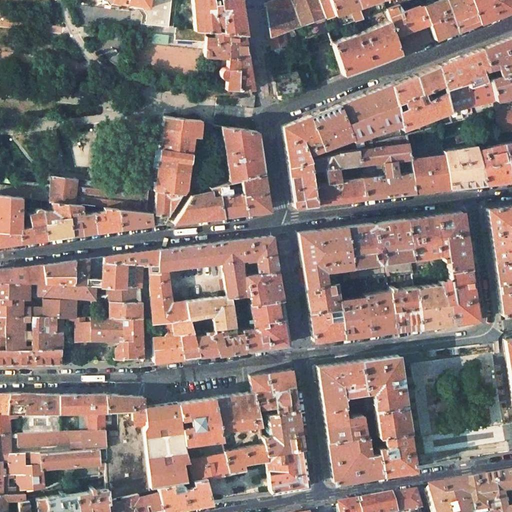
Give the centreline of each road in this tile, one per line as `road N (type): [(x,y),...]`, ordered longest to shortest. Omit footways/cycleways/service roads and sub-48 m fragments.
road 1 (residential): [(281,220),(271,115),(511,20)]
road 2 (residential): [(300,353),(483,326),(469,196)]
road 3 (residential): [(0,378),(154,376),(300,353)]
road 4 (residential): [(281,220),(0,255)]
road 5 (residential): [(321,495),(511,463)]
road 6 (residential): [(469,196),(281,220)]
road 7 (residential): [(300,353),(321,495)]
